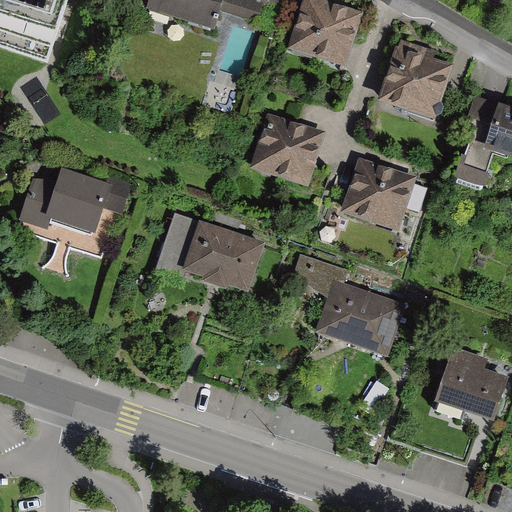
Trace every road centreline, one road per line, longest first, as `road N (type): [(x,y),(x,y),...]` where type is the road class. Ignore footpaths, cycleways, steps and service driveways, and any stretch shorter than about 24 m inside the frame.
road 1 (tertiary): [(411,511),(0,374)]
road 2 (residential): [(511,63),(401,0)]
